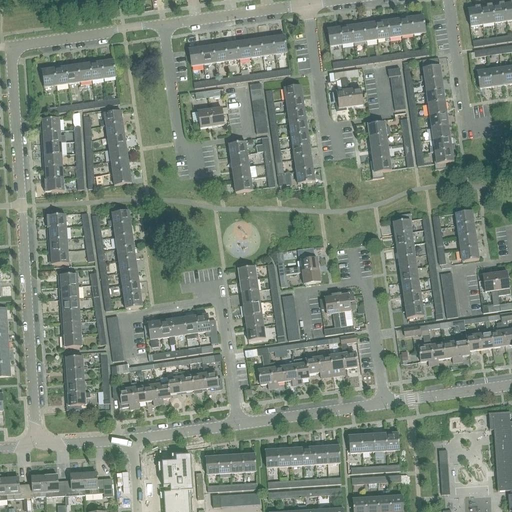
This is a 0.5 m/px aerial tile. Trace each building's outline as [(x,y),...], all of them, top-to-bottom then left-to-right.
[(504,4),(500,4),(500,6),(492,7),(495,25),(507,23),(504,6),(504,4)] [(488,6),(488,8),(480,9),(483,27),(495,25),(492,7),(492,6),(488,6)] [(476,8),(476,10),(468,11),(471,28),(483,27),(480,9),(480,7),(476,8)] [(424,18),(412,19),(414,37),(426,35),(424,18)] [(412,19),(400,21),(402,38),(414,37),(412,19)] [(400,21),(388,23),(390,40),(402,38),(400,21)] [(390,43),(390,40),(388,23),(376,24),(378,41),(385,40),(385,44),(390,43)] [(376,24),(364,26),(366,43),(378,41),(376,24)] [(364,26),(352,28),(354,45),(366,43),(364,26)] [(352,28),(340,29),(342,46),(354,45),(352,28)] [(342,46),(340,29),(328,31),(330,48),(342,46)] [(285,37),(273,39),(275,56),(287,54),(285,37)] [(273,39),(261,41),(263,58),(275,56),(273,39)] [(261,41),(249,42),(251,60),(263,58),(261,41)] [(249,42),(237,44),(239,61),(251,60),(249,42)] [(237,44),(225,46),(227,63),(239,61),(237,44)] [(225,46),(213,48),(215,65),(227,63),(225,46)] [(213,48),(201,49),(203,67),(215,65),(213,48)] [(203,67),(201,49),(189,51),(191,68),(203,67)] [(115,62),(103,63),(105,80),(117,78),(115,62)] [(103,63),(90,65),(93,82),(105,80),(103,63)] [(90,65),(78,67),(81,84),(93,82),(90,65)] [(78,67),(66,69),(69,85),(81,84),(78,67)] [(424,82),(442,79),(440,67),(423,70),(424,82)] [(511,68),(501,70),(504,87),(511,85),(511,68)] [(56,87),(54,70),(49,71),(49,69),(43,70),(43,72),(42,72),(44,89),(56,87)] [(66,69),(54,70),(56,87),(69,85),(66,69)] [(390,79),(401,77),(400,70),(388,71),(389,79),(390,79)] [(489,72),(492,89),(504,87),(501,70),(489,72)] [(477,74),(480,91),(492,89),(489,72),(477,74)] [(348,92),(347,79),(346,73),(334,75),(335,81),(340,80),(342,93),(337,94),(338,104),(336,104),(337,113),(347,112),(346,110),(351,109),(349,92),(348,92)] [(442,79),(424,82),(426,94),(443,91),(442,79)] [(284,90),(286,102),(303,100),(302,88),(284,90)] [(361,90),(349,92),(351,109),(363,107),(361,90)] [(445,103),(443,91),(426,94),(428,106),(445,103)] [(286,102),(288,114),(305,112),(303,100),(286,102)] [(445,103),(428,106),(429,118),(447,115),(445,103)] [(222,110),(210,112),(212,129),(225,127),(222,110)] [(100,123),(101,128),(106,127),(123,124),(121,112),(104,115),(105,122),(100,123)] [(212,129),(210,112),(198,113),(200,130),(212,129)] [(288,114),(289,126),(307,124),(305,112),(288,114)] [(447,115),(429,118),(431,130),(448,127),(447,115)] [(42,121),(43,133),(60,132),(59,120),(42,121)] [(106,127),(108,139),(125,136),(123,124),(106,127)] [(289,126),(291,138),(308,135),(307,124),(289,126)] [(385,124),(367,127),(369,139),(387,136),(390,136),(389,128),(386,129),(385,124)] [(450,139),(448,127),(431,130),(433,142),(450,139)] [(43,133),(44,145),(61,144),(60,132),(43,133)] [(291,138),(293,150),(310,147),(308,135),(291,138)] [(108,139),(109,151),(126,148),(125,136),(108,139)] [(387,136),(369,139),(371,151),(388,148),(387,136)] [(434,148),(430,149),(430,154),(434,154),(452,151),(450,139),(433,142),(434,148)] [(44,145),(44,157),(62,156),(61,144),(44,145)] [(228,146),(230,158),(247,156),(246,144),(228,146)] [(293,150),(294,162),(312,159),(310,147),(293,150)] [(109,151),(111,163),(128,160),(126,148),(109,151)] [(390,160),(388,148),(371,151),(372,163),(390,160)] [(453,163),(452,151),(434,154),(435,160),(434,160),(435,171),(434,171),(434,172),(446,170),(446,169),(445,170),(444,164),(453,163)] [(44,157),(45,170),(62,168),(62,156),(44,157)] [(230,158),(232,170),(249,168),(247,156),(230,158)] [(294,162),(296,174),(313,171),(312,159),(294,162)] [(111,163),(113,175),(130,172),(128,160),(111,163)] [(390,160),(372,163),(373,168),(371,168),(373,180),(372,180),(372,181),(384,179),(383,179),(382,179),(382,174),(391,172),(390,160)] [(45,170),(46,182),(63,181),(62,168),(45,170)] [(232,170),(233,182),(251,180),(249,168),(232,170)] [(313,171),(296,174),(298,186),(315,183),(313,171)] [(130,172),(113,175),(115,187),(132,184),(130,172)] [(251,180),(233,182),(235,195),(252,192),(251,180)] [(63,181),(46,182),(44,182),(45,194),(50,194),(64,193),(63,181)] [(130,224),(128,212),(112,214),(113,221),(108,222),(109,227),(114,226),(130,224)] [(455,215),(457,228),(474,225),(472,213),(455,215)] [(392,224),(394,236),(411,233),(410,227),(411,227),(410,216),(411,216),(411,215),(399,217),(400,217),(401,223),(392,224)] [(49,229),(66,228),(66,216),(52,217),(52,216),(47,217),(48,229),(49,229)] [(114,226),(116,238),(132,236),(130,224),(114,226)] [(457,228),(459,240),(476,237),(474,225),(457,228)] [(49,229),(50,241),(67,240),(66,228),(49,229)] [(394,236),(396,248),(413,245),(411,233),(394,236)] [(116,238),(118,250),(134,248),(132,236),(116,238)] [(459,240),(461,252),(477,249),(476,237),(459,240)] [(50,241),(51,253),(68,252),(67,240),(50,241)] [(396,248),(398,260),(415,257),(413,245),(396,248)] [(118,250),(119,262),(135,260),(134,248),(118,250)] [(297,252),(298,259),(314,257),(313,249),(297,252)] [(477,249),(461,252),(462,264),(479,262),(477,249)] [(68,252),(51,253),(52,265),(69,264),(68,252)] [(398,260),(399,272),(417,270),(415,257),(398,260)] [(119,262),(121,274),(137,272),(135,260),(119,262)] [(300,262),(301,268),(285,271),(284,264),(278,265),(279,278),(302,274),(319,272),(317,260),(300,262)] [(255,269),(238,271),(239,283),(256,281),(255,269)] [(399,272),(401,284),(418,282),(417,270),(399,272)] [(121,274),(123,286),(139,284),(137,272),(121,274)] [(319,272),(302,274),(303,287),(321,284),(319,272)] [(507,274),(495,275),(498,297),(510,296),(507,274)] [(498,297),(495,275),(483,277),(485,294),(492,293),(494,307),(483,309),(484,315),(501,313),(500,306),(498,297)] [(59,277),(60,289),(77,288),(76,276),(59,277)] [(256,281),(239,283),(241,295),(258,293),(256,281)] [(401,284),(403,296),(420,294),(418,282),(401,284)] [(123,286),(125,298),(141,296),(139,284),(123,286)] [(60,289),(61,301),(78,300),(77,288),(60,289)] [(243,307),(260,304),(258,293),(241,295),(243,307)] [(353,296),(353,295),(352,294),(351,293),(350,293),(340,294),(341,297),(336,298),(341,335),(354,334),(353,327),(346,328),(344,314),(351,313),(349,303),(354,302),(353,296)] [(403,296),(405,308),(422,306),(420,294),(403,296)] [(141,296),(125,298),(126,310),(143,308),(141,296)] [(322,301),(320,303),(321,311),(324,311),(325,317),(333,316),(335,330),(324,331),(325,338),(341,335),(336,298),(324,300),(324,301),(322,301)] [(61,301),(62,313),(79,312),(78,300),(61,301)] [(260,304),(243,307),(245,319),(261,316),(260,304)] [(511,310),(511,304),(500,306),(501,313),(511,310)] [(422,306),(405,308),(407,320),(424,318),(422,306)] [(62,313),(63,326),(80,324),(79,312),(62,313)] [(501,321),(501,323),(507,322),(511,321),(511,314),(500,316),(501,321)] [(208,316),(196,318),(198,335),(205,334),(206,339),(218,337),(215,322),(209,323),(208,316)] [(261,316),(245,319),(246,331),(263,328),(261,316)] [(198,335),(196,318),(184,319),(186,337),(187,341),(198,339),(198,335)] [(184,319),(172,321),(174,338),(186,337),(184,319)] [(160,323),(162,340),(169,339),(170,347),(175,346),(174,338),(172,321),(160,323)] [(464,321),(452,323),(452,328),(459,327),(460,333),(465,332),(464,326),(465,326),(464,321)] [(511,330),(508,331),(507,322),(501,323),(502,324),(505,347),(511,346),(511,330)] [(0,323),(0,337),(8,337),(7,323),(0,323)] [(162,340),(160,323),(148,325),(151,349),(159,348),(158,341),(162,340)] [(63,326),(64,338),(81,336),(80,324),(63,326)] [(497,325),(498,333),(491,334),(493,349),(505,347),(502,324),(497,325)] [(428,327),(404,330),(405,338),(421,336),(420,333),(429,331),(428,327)] [(265,340),(263,328),(246,331),(248,343),(265,340)] [(478,330),(479,336),(481,351),(493,349),(491,334),(484,335),(484,330),(478,330)] [(81,336),(64,338),(65,350),(82,348),(81,336)] [(466,337),(467,341),(469,353),(481,351),(479,336),(466,337)] [(0,337),(0,350),(9,350),(8,337),(0,337)] [(356,343),(355,338),(355,337),(341,339),(341,343),(343,355),(345,370),(357,369),(355,353),(347,355),(346,345),(356,343)] [(431,346),(430,342),(429,337),(423,338),(425,347),(419,348),(421,363),(428,362),(429,367),(434,367),(431,346)] [(467,341),(455,343),(458,364),(463,363),(462,358),(469,357),(469,353),(467,341)] [(436,342),(430,342),(431,346),(434,367),(439,366),(438,361),(445,360),(443,345),(436,345),(436,342)] [(455,343),(443,345),(445,360),(452,359),(453,364),(458,364),(455,343)] [(201,356),(213,354),(212,347),(200,349),(201,356)] [(200,349),(188,350),(189,357),(201,356),(200,349)] [(262,355),(265,370),(258,371),(261,387),(268,386),(268,391),(273,391),(270,370),(271,370),(270,364),(268,354),(268,349),(256,351),(256,356),(262,355)] [(0,350),(0,364),(10,364),(9,350),(0,350)] [(188,350),(176,352),(177,359),(189,357),(188,350)] [(176,352),(164,354),(165,361),(177,359),(176,352)] [(164,354),(152,355),(153,362),(165,361),(164,354)] [(343,355),(330,357),(333,378),(346,376),(345,370),(343,355)] [(320,374),(321,380),(333,378),(330,357),(318,359),(320,374)] [(83,358),(66,359),(67,371),(84,370),(83,358)] [(320,374),(318,359),(306,361),(308,376),(320,374)] [(306,361),(294,362),(295,366),(298,387),(302,386),(302,381),(309,380),(308,376),(306,361)] [(275,363),(270,364),(271,370),(270,370),(273,391),(278,390),(277,384),(285,383),(282,368),(276,369),(275,363)] [(10,364),(0,364),(0,378),(11,377),(10,364)] [(128,365),(116,367),(117,375),(131,374),(130,369),(128,369),(128,365)] [(295,366),(282,368),(285,383),(292,382),(293,388),(298,387),(295,366)] [(207,367),(203,368),(204,375),(206,390),(210,390),(211,392),(212,393),(222,391),(223,390),(222,380),(218,381),(217,373),(209,374),(208,369),(207,367)] [(84,370),(67,371),(67,383),(85,382),(84,370)] [(167,380),(168,384),(169,396),(170,396),(182,394),(179,373),(173,374),(174,379),(167,380)] [(185,378),(185,373),(179,373),(182,394),(194,392),(192,377),(185,378)] [(192,377),(194,392),(195,395),(202,394),(203,393),(202,391),(206,390),(204,375),(192,377)] [(160,380),(155,381),(156,386),(159,407),(164,406),(163,401),(170,400),(170,396),(169,396),(168,384),(161,385),(160,380)] [(85,382),(67,383),(68,396),(85,394),(85,382)] [(131,385),(132,390),(135,410),(140,410),(139,404),(146,403),(144,388),(137,389),(137,384),(131,385)] [(156,386),(144,388),(146,403),(153,402),(154,408),(159,407),(156,386)] [(135,410),(132,390),(121,391),(122,397),(119,397),(121,409),(130,408),(130,411),(135,410)] [(90,394),(85,394),(68,396),(69,408),(86,406),(86,399),(90,399),(90,394)] [(511,511),(511,422),(510,423),(510,414),(489,415),(490,431),(494,431),(498,493),(511,491),(511,495),(509,495),(509,511),(511,511)] [(399,435),(386,436),(387,453),(400,452),(399,435)] [(374,436),(361,437),(362,455),(375,454),(374,436)] [(386,436),(374,436),(375,454),(387,453),(386,436)] [(362,455),(361,437),(349,438),(350,456),(362,455)] [(339,448),(327,449),(328,466),(340,465),(339,448)] [(314,449),(302,450),(303,467),(315,467),(314,449)] [(327,449),(314,449),(315,467),(328,466),(327,449)] [(302,450),(289,451),(291,468),(303,467),(302,450)] [(289,451),(278,452),(279,469),(291,468),(289,451)] [(448,464),(447,451),(439,452),(439,464),(448,464)] [(279,469),(278,452),(265,452),(266,470),(279,469)] [(256,456),(243,457),(244,474),(257,473),(256,456)] [(172,463),(162,464),(162,473),(163,488),(168,488),(170,488),(170,493),(164,494),(164,511),(189,511),(189,493),(191,493),(193,493),(190,457),(175,458),(176,463),(172,463)] [(243,457),(231,458),(232,474),(244,474),(243,457)] [(219,475),(218,458),(205,459),(206,476),(219,475)] [(231,458),(218,458),(219,475),(232,474),(231,458)] [(489,475),(489,469),(453,470),(453,483),(467,483),(467,482),(483,482),(483,475),(489,475)] [(83,475),(85,496),(104,495),(104,499),(113,498),(111,481),(97,482),(96,474),(83,475)] [(65,497),(78,496),(85,496),(83,475),(71,476),(71,483),(64,483),(65,497)] [(45,477),(46,498),(65,497),(64,483),(58,484),(57,476),(45,477)] [(26,500),(39,499),(39,503),(46,503),(46,498),(45,477),(32,478),(32,485),(25,486),(26,500)] [(7,501),(14,500),(26,500),(25,486),(19,486),(18,479),(6,480),(7,501)] [(213,498),(213,510),(221,509),(220,497),(213,498)] [(403,511),(402,498),(390,499),(390,511),(403,511)] [(378,511),(378,499),(365,500),(366,511),(378,511)] [(390,511),(390,499),(378,499),(378,511),(390,511)] [(366,511),(365,500),(353,501),(353,511),(366,511)]
